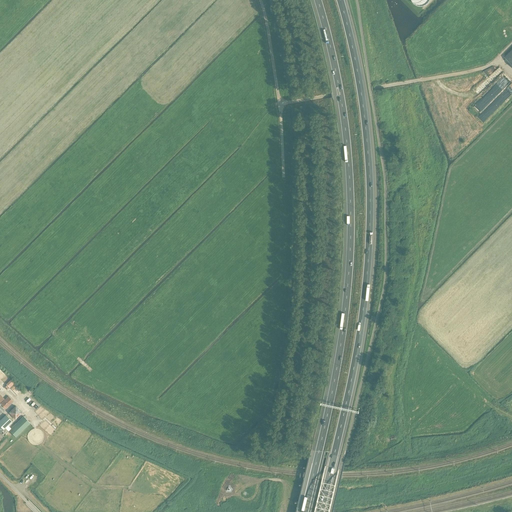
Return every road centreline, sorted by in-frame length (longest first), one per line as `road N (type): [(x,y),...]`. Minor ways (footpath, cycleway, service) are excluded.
road 1 (motorway): [(320,511),(362,318),(370,214),(363,107),(339,0)]
road 2 (motorway): [(317,0),(343,110),(351,215),(339,355),(305,511)]
road 3 (track): [(279,103),(487,66),(511,43)]
